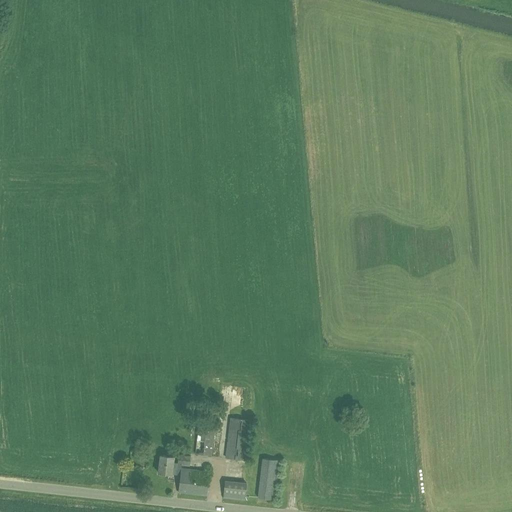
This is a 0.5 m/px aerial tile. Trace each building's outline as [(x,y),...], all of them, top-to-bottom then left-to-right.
[(368,406),(368,416),(379,416),(379,406),(368,406)] [(248,461),(253,420),(231,417),(226,458),(248,461)] [(195,454),(211,456),(213,442),(215,424),(199,422),(198,427),(191,427),(189,447),(196,448),(195,454)] [(174,457),(161,455),(159,473),(180,475),(181,469),(181,464),(178,463),(174,462),(174,457)] [(191,456),(179,455),(178,463),(190,465),(191,456)] [(279,460),(263,458),(259,498),(275,500),(279,460)] [(180,475),(179,492),(207,495),(210,472),(181,469),(180,475)] [(245,500),(247,483),(226,481),(224,497),(245,500)]
